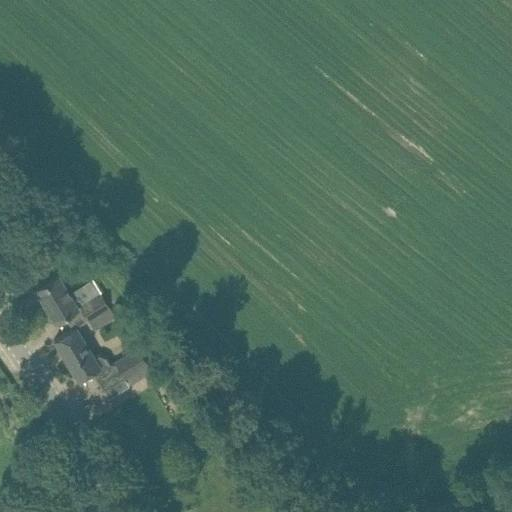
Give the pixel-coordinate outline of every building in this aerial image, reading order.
[(58,275),(52,278),(35,288),(54,321),(77,307),(58,275)] [(80,305),(89,319),(109,307),(108,305),(114,301),(109,292),(103,296),(100,292),(80,305)] [(115,316),(109,307),(89,319),(95,328),(115,316)] [(78,379),(94,370),(97,376),(105,375),(110,361),(106,355),(99,353),(93,356),(75,327),(54,340),(78,379)] [(133,349),(116,360),(130,384),(145,375),(151,385),(165,376),(143,339),(140,341),(132,346),(133,349)]
